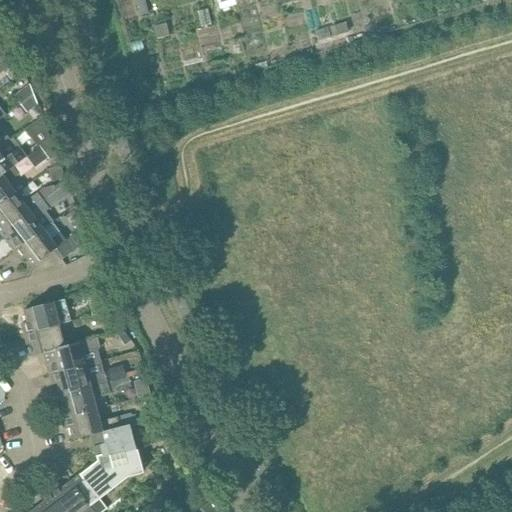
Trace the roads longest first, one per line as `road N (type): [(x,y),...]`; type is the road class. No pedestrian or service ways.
road 1 (tertiary): [(120,256),(245,511)]
road 2 (tertiary): [(32,0),(50,28),(120,256)]
road 3 (residential): [(0,483),(34,451),(31,402),(0,355)]
road 4 (residential): [(0,296),(120,256)]
